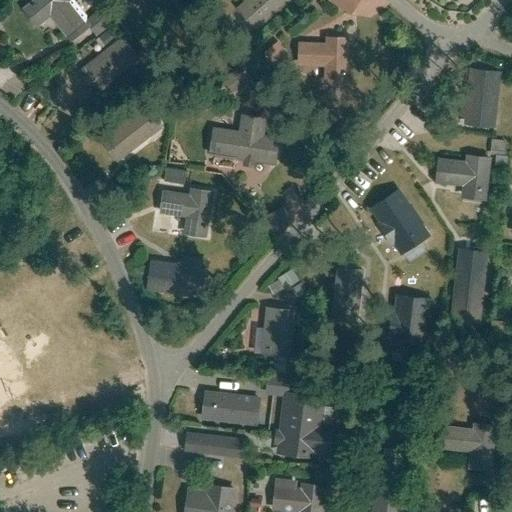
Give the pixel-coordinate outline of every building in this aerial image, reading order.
[(74,0),(34,0),(21,11),(37,31),(51,19),(67,39),(86,25),(69,4),(74,0)] [(285,0),(237,0),(236,2),(253,25),(285,0)] [(332,0),(359,12),(364,0),(332,0)] [(81,67),(98,93),(143,64),(125,38),(81,67)] [(334,74),(331,42),(286,46),(289,79),(334,74)] [(472,70),(465,125),(494,129),(501,74),(472,70)] [(147,106),(104,139),(121,161),(164,128),(147,106)] [(241,130),(215,126),(211,157),(278,166),(282,135),(263,133),(266,117),(244,114),(241,130)] [(10,143),(0,153),(0,177),(27,202),(49,178),(10,143)] [(488,198),(492,159),(461,156),(457,194),(488,198)] [(215,191),(165,184),(161,212),(187,215),(184,233),(208,236),(215,191)] [(424,230),(403,197),(377,213),(398,247),(424,230)] [(488,256),(461,252),(453,313),(480,316),(488,256)] [(183,262),(159,258),(155,290),(200,297),(206,260),(184,257),(183,262)] [(359,324),(365,270),(334,267),(328,321),(359,324)] [(421,356),(427,302),(396,299),(390,353),(421,356)] [(293,312),(266,309),(261,354),(288,357),(293,312)] [(280,401),(256,398),(252,426),(279,430),(277,451),(313,456),(315,446),(331,448),(334,426),(320,424),(324,394),(282,388),(280,401)] [(244,402),(191,398),(188,431),(241,435),(244,402)] [(496,474),(502,429),(476,425),(474,435),(448,431),(445,455),(473,459),(471,470),(496,474)] [(227,448),(165,443),(164,462),(226,467),(227,448)] [(377,468),(372,511),(406,511),(411,471),(377,468)] [(325,511),(330,484),(303,480),(302,490),(275,486),(272,510),(282,511),(325,511)] [(235,511),(240,488),(212,483),(209,496),(190,492),(186,511),(235,511)]
